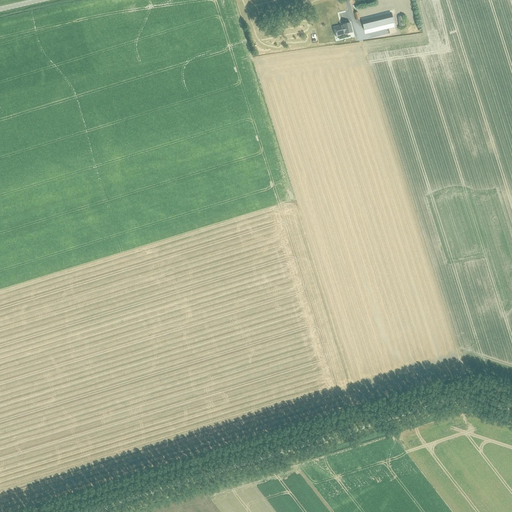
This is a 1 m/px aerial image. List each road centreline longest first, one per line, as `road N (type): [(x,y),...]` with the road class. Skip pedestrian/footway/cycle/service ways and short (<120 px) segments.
road 1 (unclassified): [(511,410),(460,396),(90,511)]
road 2 (track): [(464,380),(360,43)]
